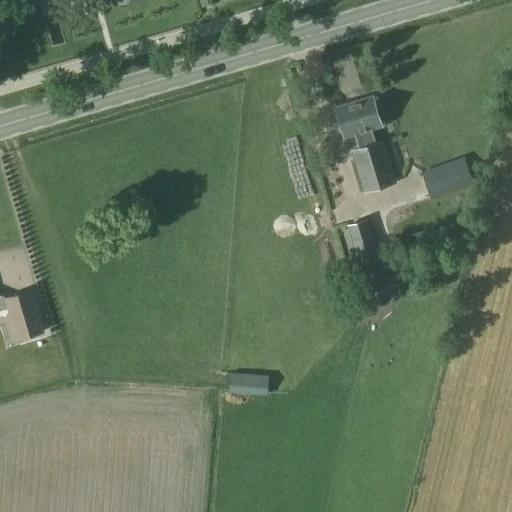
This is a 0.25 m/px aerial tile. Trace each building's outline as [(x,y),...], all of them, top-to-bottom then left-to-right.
[(383,140),(375,142),(371,129),(381,126),(380,120),(384,119),(378,100),(374,101),(372,96),(336,107),(345,137),(355,134),(359,148),(351,150),(364,191),(395,182),(383,140)] [(473,183),(463,156),(420,171),(430,198),(473,183)] [(352,241),(368,293),(387,288),(372,236),(352,241)] [(0,309),(8,308),(17,339),(43,332),(31,291),(5,298),(0,296),(0,309)] [(224,391),(270,393),(272,375),(226,373),(224,391)]
